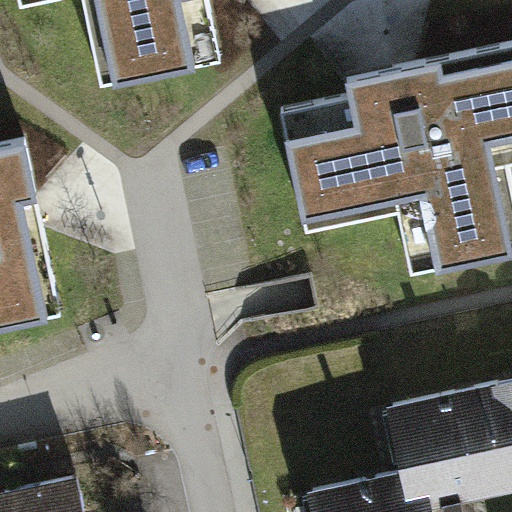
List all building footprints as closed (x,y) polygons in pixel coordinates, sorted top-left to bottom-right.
[(19,0),(20,1),(24,0),(84,0),(101,80),(221,55),(209,0),(19,0)] [(511,156),(511,39),(347,74),(351,92),(280,106),(305,226),(399,206),(412,268),(511,246),(511,178),(508,158),(511,156)] [(25,136),(0,141),(0,320),(60,309),(25,136)] [(511,376),(393,403),(395,408),(403,406),(413,449),(404,451),(408,467),(376,474),(372,481),(365,476),(313,487),(314,493),(324,491),(328,511),(419,511),(416,495),(422,484),(511,464),(511,376)] [(84,511),(76,474),(0,490),(0,511),(84,511)] [(443,495),(446,511),(456,511),(465,510),(461,491),(443,495)]
